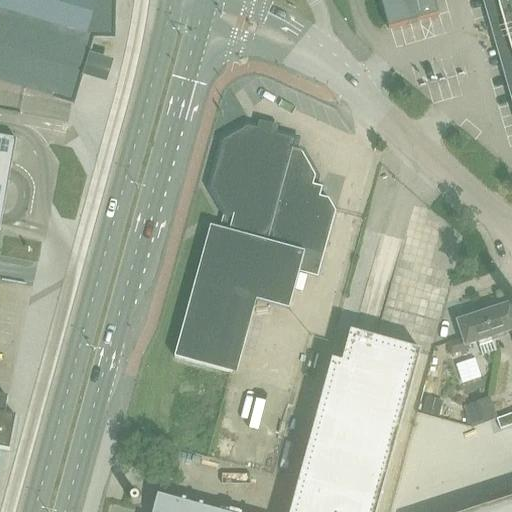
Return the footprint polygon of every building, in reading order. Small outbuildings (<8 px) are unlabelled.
[(112,37),(113,18),(112,0),(0,0),(0,80),(72,102),(92,36),(112,37)] [(380,0),(389,29),(408,24),(408,25),(419,21),(419,20),(438,15),(433,0),(380,0)] [(511,0),(496,0),(511,54),(511,0)] [(210,227),(174,357),(232,373),(252,299),(289,309),(299,273),(317,277),(322,257),(335,211),(328,199),(320,197),(323,187),(313,184),(315,176),(301,151),(293,149),(296,140),(275,134),(276,130),(260,125),(259,130),(248,127),(223,141),(210,188),(224,212),(219,229),(210,227)] [(0,133),(0,230),(17,137),(0,133)] [(492,337),(505,332),(510,331),(511,335),(511,311),(510,305),(483,313),(496,351),(492,337)] [(463,338),(446,344),(450,355),(469,349),(468,345),(477,342),(482,355),(495,351),(495,352),(496,351),(483,313),(458,322),(463,338)] [(376,511),(420,351),(350,332),(341,363),(331,360),(289,511),(216,511),(158,496),(153,511),(376,511)] [(483,361),(464,367),(470,387),(490,381),(483,361)] [(0,450),(9,452),(12,435),(15,419),(4,417),(7,399),(0,397),(0,450)] [(426,397),(422,413),(439,418),(443,402),(426,397)] [(490,397),(476,402),(484,423),(497,419),(490,397)] [(476,402),(464,406),(471,428),(484,423),(476,402)] [(511,425),(511,413),(496,420),(500,430),(511,425)] [(511,511),(511,497),(467,511),(511,511)]
